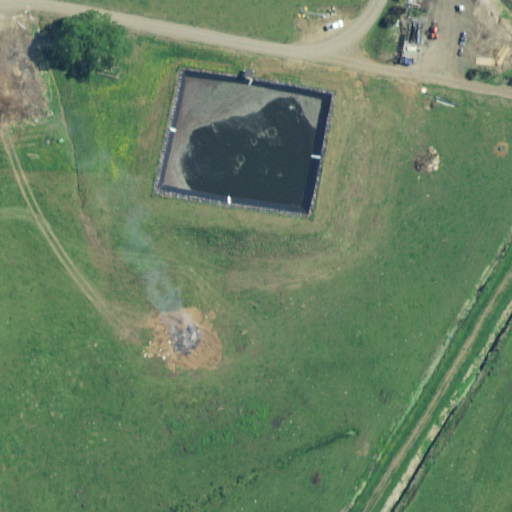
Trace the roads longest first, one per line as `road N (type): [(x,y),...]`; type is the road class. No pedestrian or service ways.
road 1 (track): [(0,5),(68,10),(511,95)]
road 2 (track): [(511,300),(379,511)]
